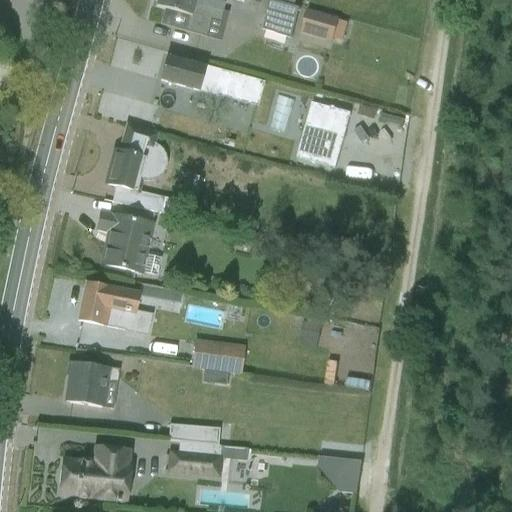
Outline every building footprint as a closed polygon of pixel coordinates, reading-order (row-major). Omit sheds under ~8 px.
[(184,33),(220,43),(227,15),(221,13),(224,0),(152,0),(153,1),(155,4),(154,9),(188,18),(184,33)] [(299,9),(269,1),(260,32),(290,40),(299,9)] [(339,20),(307,11),(300,37),(332,45),(339,20)] [(166,58),(159,82),(256,110),(264,84),(216,70),(216,72),(166,58)] [(153,103),(192,114),(198,94),(158,84),(153,103)] [(298,160),(335,170),(351,115),(312,105),(298,160)] [(106,187),(138,195),(142,183),(146,184),(150,184),(154,183),(160,179),(163,174),(165,169),(166,164),(165,160),(163,156),(161,152),(158,148),(154,146),(157,136),(125,127),(118,154),(115,153),(106,187)] [(356,158),(354,174),(385,180),(388,164),(356,158)] [(160,215),(180,219),(183,204),(163,200),(160,215)] [(100,267),(156,279),(159,260),(146,258),(153,227),(100,215),(96,231),(107,234),(100,267)] [(138,298),(138,297),(84,286),(77,323),(147,337),(151,316),(135,313),(138,298)] [(138,297),(138,298),(179,306),(182,294),(140,286),(138,297)] [(334,345),(348,347),(351,327),(337,325),(334,345)] [(243,349),(194,344),(191,369),(240,376),(243,349)] [(62,404),(101,410),(106,381),(115,383),(117,372),(69,364),(62,404)] [(217,430),(169,427),(168,442),(178,443),(178,444),(216,448),(217,430)] [(166,452),(164,476),(218,481),(220,461),(245,463),(246,452),(216,448),(178,444),(177,453),(166,452)] [(58,497),(126,503),(130,453),(120,450),(101,448),(92,448),(90,466),(62,462),(61,472),(59,474),(58,485),(59,487),(58,497)] [(340,494),(357,495),(361,464),(319,459),(318,468),(340,494)] [(318,511),(339,511),(343,509),(338,503),(333,507),(330,502),(317,511),(318,511)]
